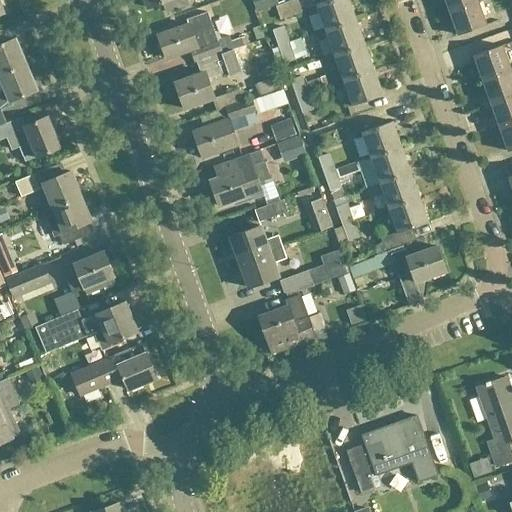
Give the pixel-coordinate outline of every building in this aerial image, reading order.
[(142,0),(146,9),(161,4),(164,13),(186,5),(183,0),(142,0)] [(249,0),(254,14),(276,6),(273,0),(249,0)] [(300,15),(295,0),(293,1),(288,2),(273,8),(279,22),(300,15)] [(323,32),(354,21),(346,0),(331,0),(314,6),(323,32)] [(477,3),(475,0),(443,0),(448,13),(477,3)] [(477,3),(448,13),(457,37),(485,27),(477,3)] [(216,42),(216,41),(206,14),(185,21),(186,26),(156,37),(165,60),(189,51),(194,65),(195,64),(220,55),(247,45),(244,38),(230,43),(228,37),(216,42)] [(218,26),(223,37),(236,31),(231,20),(218,26)] [(363,46),(354,21),(323,32),(332,57),(363,46)] [(276,49),(288,44),(282,28),(271,32),(276,49)] [(0,77),(24,67),(13,41),(0,46),(0,77)] [(294,62),(288,44),(276,49),(282,66),(294,62)] [(220,55),(195,64),(199,75),(173,84),(183,111),(211,100),(214,112),(240,102),(237,92),(213,100),(206,80),(226,72),(228,78),(250,70),(255,68),(247,45),(220,55)] [(363,46),(332,57),(341,82),(372,71),(363,46)] [(482,81),(510,71),(501,46),(473,56),(482,81)] [(0,77),(0,82),(3,91),(0,92),(0,127),(19,119),(5,125),(0,113),(0,107),(10,104),(9,103),(35,93),(24,67),(0,77)] [(372,71),(341,82),(350,107),(382,96),(372,71)] [(511,77),(510,71),(482,81),(490,105),(511,96),(511,77)] [(294,99),(306,95),(300,78),(288,82),(294,99)] [(259,96),(277,89),(273,79),(255,85),(259,96)] [(215,113),(223,110),(227,121),(191,134),(201,159),(237,146),(232,132),(245,127),(246,129),(260,124),(256,112),(255,112),(254,112),(281,102),(277,89),(259,96),(259,98),(250,101),(250,100),(241,104),(240,102),(214,112),(215,113)] [(312,111),(306,95),(294,99),(300,116),(312,111)] [(511,123),(511,96),(490,105),(499,128),(511,123)] [(0,127),(0,141),(6,140),(11,152),(18,149),(24,163),(35,158),(35,159),(58,149),(46,118),(23,128),(19,119),(0,127)] [(369,159),(400,148),(391,123),(360,134),(369,159)] [(511,123),(499,128),(507,153),(511,151),(511,123)] [(298,139),(275,147),(282,166),(305,158),(298,139)] [(409,173),(400,148),(369,159),(378,184),(409,173)] [(263,163),(259,152),(239,159),(243,170),(209,182),(218,207),(233,202),(234,205),(260,196),(256,185),(269,180),(263,163)] [(334,172),(328,155),(316,160),(322,176),(334,172)] [(52,210),(79,198),(69,173),(64,175),(59,165),(15,183),(20,197),(43,188),(52,210)] [(334,172),(322,176),(331,201),(343,197),(336,178),(350,173),(348,167),(334,172)] [(409,173),(378,184),(387,209),(418,198),(409,173)] [(346,205),(343,197),(331,201),(340,226),(351,222),(346,205)] [(79,198),(52,210),(42,214),(52,239),(58,236),(62,246),(89,235),(84,225),(89,223),(79,198)] [(387,209),(396,234),(379,240),(383,252),(398,247),(414,241),(410,230),(427,223),(418,198),(387,209)] [(286,214),(282,202),(252,212),(256,225),(286,214)] [(351,222),(340,226),(341,228),(332,231),(337,243),(345,240),(346,243),(357,239),(351,222)] [(277,236),(264,240),(259,226),(228,237),(238,263),(281,248),(277,236)] [(398,247),(383,252),(384,254),(347,269),(352,281),(356,289),(364,285),(360,278),(394,265),(399,280),(411,276),(414,284),(444,273),(435,248),(406,258),(404,251),(400,252),(398,247)] [(285,259),(281,248),(238,263),(247,289),(277,278),(272,264),(285,259)] [(16,273),(7,250),(0,253),(0,272),(2,278),(16,273)] [(111,278),(112,277),(102,253),(72,266),(77,276),(65,281),(71,295),(82,290),(84,295),(113,283),(111,278)] [(42,265),(3,281),(12,301),(50,285),(42,265)] [(285,301),(298,296),(300,296),(299,293),(304,292),(303,288),(312,284),(307,272),(278,283),(282,295),(283,295),(285,301)] [(353,293),(347,276),(336,280),(341,297),(353,293)] [(298,296),(285,301),(284,301),(286,307),(257,318),(271,353),(314,337),(312,333),(323,329),(318,315),(307,319),(298,296)] [(124,304),(80,322),(76,311),(33,329),(34,331),(29,333),(38,355),(43,353),(44,355),(93,335),(100,353),(110,348),(109,345),(136,334),(124,304)] [(37,327),(31,314),(17,320),(23,334),(33,329),(37,327)] [(145,355),(143,355),(139,346),(70,375),(79,397),(122,379),(127,391),(155,379),(145,355)] [(36,369),(24,374),(29,386),(42,381),(36,369)] [(511,397),(505,378),(476,389),(497,448),(490,450),(496,468),(511,462),(511,397)] [(0,444),(12,439),(18,436),(7,411),(18,406),(6,380),(0,382),(0,444)] [(416,417),(361,437),(365,446),(346,452),(361,493),(374,489),(370,478),(411,463),(418,483),(437,476),(416,417)] [(272,469),(227,485),(236,511),(275,511),(272,503),(283,499),(272,469)] [(479,503),(490,499),(485,484),(474,488),(479,503)] [(511,511),(511,502),(500,506),(502,511),(511,511)]
